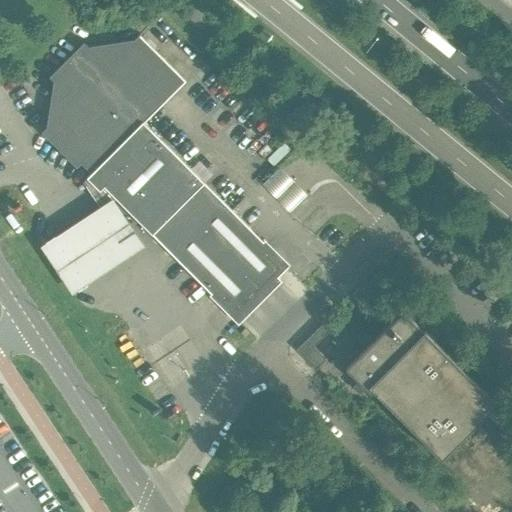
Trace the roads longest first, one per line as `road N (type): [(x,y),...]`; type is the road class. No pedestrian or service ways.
road 1 (primary): [(261,0),(511,204)]
road 2 (tertiary): [(155,511),(29,323)]
road 3 (primary): [(511,110),(376,0)]
